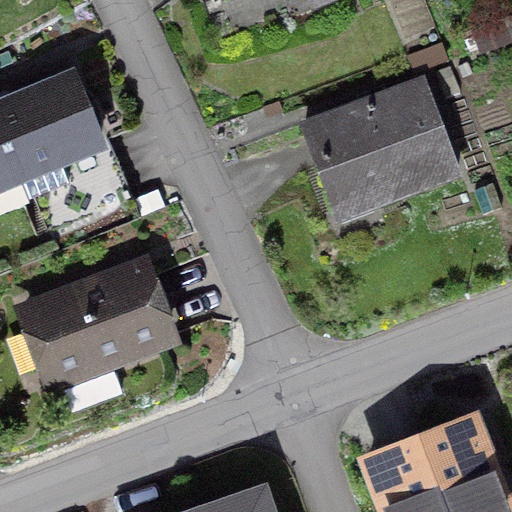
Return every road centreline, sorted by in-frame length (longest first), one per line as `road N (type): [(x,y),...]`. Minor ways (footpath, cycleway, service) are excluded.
road 1 (residential): [(296,398),(118,0)]
road 2 (residential): [(296,398),(0,509)]
road 3 (residential): [(296,398),(511,320)]
road 4 (residential): [(336,511),(296,398)]
